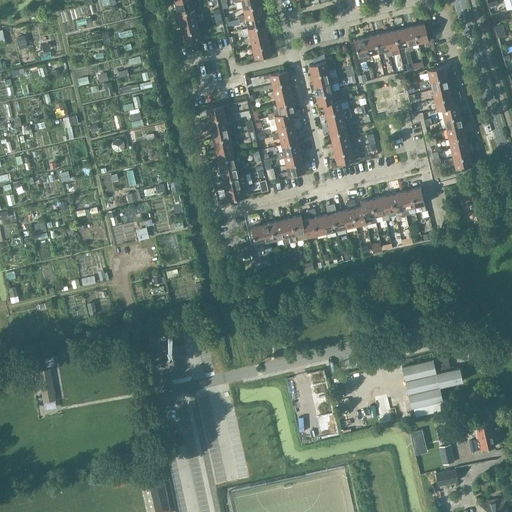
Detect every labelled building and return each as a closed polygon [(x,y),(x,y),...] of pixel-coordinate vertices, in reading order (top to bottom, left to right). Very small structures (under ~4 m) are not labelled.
[(177,13),(194,9),(192,2),(199,1),(198,0),(186,0),(175,3),(177,13)] [(239,19),(262,14),(260,4),(243,8),(245,14),(238,16),(239,19)] [(194,9),(177,13),(179,23),(203,17),(202,14),(195,16),(194,9)] [(77,15),(80,21),(89,18),(87,12),(77,15)] [(248,28),(264,24),(262,14),(239,19),(239,22),(246,21),(248,28)] [(182,33),(199,29),(197,22),(204,20),(203,17),(179,23),(182,33)] [(424,23),(414,26),(418,42),(425,41),(426,47),(430,47),(424,23)] [(264,24),(248,28),(249,34),(243,36),(243,39),(267,34),(264,24)] [(418,42),(414,26),(404,28),(409,51),(413,51),(411,44),(418,42)] [(409,51),(404,28),(394,30),(398,47),(405,45),(406,52),(409,51)] [(200,35),(199,29),(182,33),(184,43),(208,37),(207,34),(200,35)] [(398,47),(394,30),(384,33),(390,56),(393,55),(391,49),(398,47)] [(390,56),(384,33),(374,35),(378,52),(385,50),(386,57),(390,56)] [(252,48),(269,44),(267,34),(243,39),(244,42),(251,41),(252,48)] [(378,52),(374,35),(364,37),(370,61),(373,60),(371,53),(378,52)] [(354,40),(358,56),(359,61),(366,60),(367,61),(370,61),(364,37),(354,40)] [(18,40),(22,57),(31,55),(27,38),(18,40)] [(43,54),(52,54),(52,39),(43,39),(43,54)] [(272,54),(269,44),(252,48),(254,54),(247,56),(248,59),(272,54)] [(311,75),(328,71),(326,61),(332,60),(332,56),(324,58),(325,61),(314,63),(309,65),(311,75)] [(44,72),(61,67),(59,58),(42,63),(44,72)] [(422,61),(413,63),(415,69),(424,67),(422,61)] [(120,77),(131,76),(130,64),(119,65),(120,72),(113,72),(115,88),(121,87),(120,77)] [(430,80),(447,76),(444,65),(427,69),(430,80)] [(80,72),(81,79),(98,77),(97,66),(89,67),(89,71),(80,72)] [(352,66),(346,67),(348,76),(354,75),(352,66)] [(101,77),(110,74),(108,67),(99,70),(101,77)] [(270,77),(272,84),(289,80),(286,70),(263,75),(264,79),(270,77)] [(328,71),(311,75),(314,85),(337,79),(336,76),(330,78),(328,71)] [(13,72),(2,74),(4,84),(15,82),(13,72)] [(447,76),(430,80),(432,90),(449,86),(447,76)] [(125,89),(134,86),(133,79),(123,81),(125,89)] [(316,95),(333,91),(331,84),(338,82),(337,79),(314,85),(316,95)] [(289,80),(272,84),(274,91),(267,92),(268,96),(291,90),(289,80)] [(434,99),(451,96),(449,86),(432,90),(434,99)] [(377,90),(379,105),(389,104),(387,89),(377,90)] [(291,90),(268,96),(268,99),(275,97),(277,104),(294,100),(291,90)] [(346,95),(334,97),(333,91),(316,95),(318,105),(323,104),(335,101),(335,100),(339,99),(339,100),(346,98),(346,95)] [(454,105),(453,105),(451,96),(434,99),(437,110),(441,109),(441,108),(454,105)] [(134,97),(121,100),(123,106),(135,103),(134,97)] [(325,114),(342,110),(340,103),(347,101),(346,98),(339,100),(339,99),(335,100),(335,101),(323,104),(325,114)] [(277,104),(279,114),(291,111),(296,110),(294,100),(277,104)] [(133,119),(133,122),(144,120),(141,103),(123,106),(126,120),(133,119)] [(206,110),(208,120),(225,116),(224,109),(230,108),(229,104),(206,110)] [(444,118),(461,114),(458,104),(453,105),(454,105),(441,108),(441,109),(444,118)] [(328,124),(351,118),(350,115),(344,116),(342,110),(325,114),(328,124)] [(270,126),(277,125),(293,121),(291,111),(279,114),(274,115),(275,115),(268,117),(270,126)] [(446,128),(463,124),(461,114),(444,118),(446,128)] [(225,116),(208,120),(211,130),(234,124),(233,121),(227,123),(225,116)] [(330,133),(347,129),(345,123),(352,121),(351,118),(328,124),(330,133)] [(272,136),(296,131),(293,121),(277,125),(278,132),(272,133),(272,136)] [(234,124),(211,130),(213,140),(230,136),(228,129),(235,128),(234,124)] [(448,138),(465,134),(463,124),(446,128),(448,138)] [(347,129),(330,133),(332,143),(356,138),(355,135),(348,136),(347,129)] [(14,145),(10,131),(6,132),(10,146),(14,145)] [(281,145),(298,141),(296,131),(272,136),(273,140),(280,138),(281,145)] [(373,134),(367,135),(369,145),(375,143),(373,134)] [(451,148),(468,144),(465,134),(448,138),(451,148)] [(215,150),(239,144),(238,141),(231,143),(230,136),(213,140),(215,150)] [(335,153),(351,149),(350,143),(356,141),(356,138),(332,143),(335,153)] [(277,156),(300,151),(298,141),(281,145),(283,152),(276,153),(277,156)] [(218,160),(234,156),(233,149),(240,147),(239,144),(215,150),(218,160)] [(453,158),(470,154),(468,144),(451,148),(453,158)] [(353,156),(351,149),(335,153),(337,163),(360,158),(360,154),(353,156)] [(303,150),(300,151),(277,156),(278,159),(284,158),(286,165),(303,161),(306,160),(303,150)] [(453,158),(455,168),(472,164),(470,154),(453,158)] [(52,165),(59,163),(57,155),(51,157),(52,165)] [(234,156),(218,160),(220,170),(243,164),(243,161),(236,162),(234,156)] [(305,171),(303,161),(286,165),(288,171),(281,173),(282,176),(305,171)] [(243,164),(220,170),(222,179),(239,176),(238,169),(244,167),(243,164)] [(225,189),(241,186),(248,184),(246,174),(239,176),(222,179),(225,189)] [(259,181),(261,192),(268,190),(265,180),(259,181)] [(145,194),(159,192),(157,181),(144,183),(145,194)] [(225,189),(227,200),(244,196),(242,189),(249,187),(248,184),(241,186),(225,189)] [(116,190),(119,200),(141,195),(139,185),(116,190)] [(410,190),(414,206),(421,205),(422,211),(426,211),(420,187),(410,190)] [(8,189),(10,200),(17,199),(15,188),(8,189)] [(450,192),(451,198),(463,195),(461,189),(450,192)] [(400,192),(406,215),(409,215),(407,208),(414,206),(410,190),(400,192)] [(476,191),(464,195),(466,202),(478,199),(476,191)] [(406,215),(400,192),(390,194),(394,211),(401,209),(402,216),(406,215)] [(394,211),(390,194),(380,197),(386,220),(389,219),(387,213),(394,211)] [(177,207),(184,205),(181,195),(174,198),(177,207)] [(386,220),(380,197),(370,199),(374,216),(381,214),(383,221),(386,220)] [(366,225),(376,222),(374,216),(370,199),(360,201),(361,206),(362,206),(365,223),(366,223),(366,225)] [(468,226),(472,225),(484,222),(479,202),(467,205),(471,220),(466,221),(468,226)] [(365,223),(362,206),(361,206),(352,208),(356,225),(365,223)] [(342,211),(346,227),(356,225),(352,208),(342,211)] [(346,227),(342,211),(332,213),(336,230),(346,227)] [(336,230),(332,213),(322,215),(326,232),(336,230)] [(291,218),(296,241),(306,239),(306,237),(302,220),(301,215),(291,218)] [(326,232),(322,215),(312,218),(316,234),(326,232)] [(41,218),(31,219),(32,226),(42,225),(41,218)] [(281,220),(287,243),(296,241),(291,218),(281,220)] [(302,220),(306,237),(316,234),(312,218),(302,220)] [(137,224),(141,235),(151,231),(147,220),(137,224)] [(287,243),(281,220),(271,222),(275,239),(282,237),(283,244),(287,243)] [(275,239),(271,222),(261,225),(267,248),(270,247),(268,241),(275,239)] [(261,225),(251,227),(255,244),(262,242),(263,249),(267,248),(261,225)] [(412,229),(401,233),(404,240),(414,236),(412,229)] [(382,253),(380,244),(371,246),(373,255),(382,253)] [(176,245),(167,246),(168,259),(177,258),(176,245)] [(180,256),(188,254),(186,246),(178,248),(180,256)] [(267,259),(255,262),(257,267),(268,264),(267,259)] [(312,261),(302,264),(303,271),(313,269),(312,261)] [(82,271),(84,280),(97,277),(95,269),(82,271)] [(170,289),(186,288),(185,272),(169,273),(170,289)] [(18,280),(10,281),(11,296),(20,296),(18,280)] [(463,381),(459,367),(450,370),(449,367),(447,356),(433,360),(433,359),(402,367),(411,407),(443,400),(439,386),(463,381)] [(54,362),(31,366),(32,371),(55,367),(54,362)] [(50,369),(38,371),(44,402),(55,399),(50,369)] [(195,475),(203,473),(190,412),(182,413),(187,437),(178,439),(179,445),(188,443),(195,475)] [(474,440),(469,441),(471,451),(481,449),(495,446),(491,430),(490,430),(489,423),(474,426),(476,439),(474,440)] [(421,430),(411,432),(416,454),(426,451),(421,430)] [(168,448),(179,511),(188,511),(177,446),(168,448)] [(442,464),(453,462),(451,450),(450,450),(440,453),(442,464)] [(434,454),(424,455),(425,465),(435,464),(434,454)] [(455,469),(435,473),(438,485),(457,481),(455,469)] [(155,511),(169,508),(164,481),(150,484),(155,511)] [(509,511),(506,498),(479,503),(481,511),(480,511),(509,511)]
